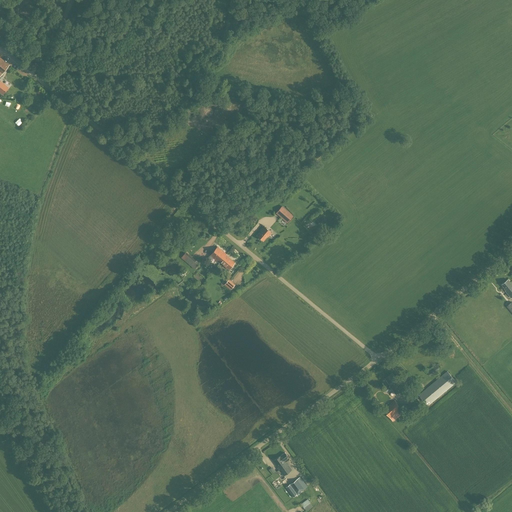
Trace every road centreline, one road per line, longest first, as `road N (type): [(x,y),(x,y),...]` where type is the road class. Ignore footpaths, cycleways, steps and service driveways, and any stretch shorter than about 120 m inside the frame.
road 1 (unclassified): [(376,360),(47,85)]
road 2 (unclassified): [(169,511),(376,360)]
road 3 (unclassified): [(376,360),(511,253)]
road 4 (track): [(45,69),(207,75)]
